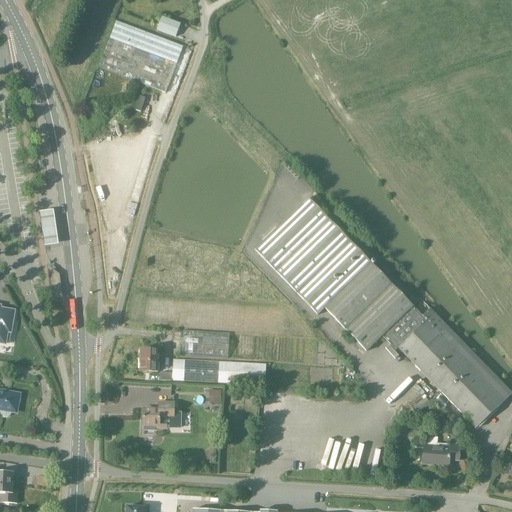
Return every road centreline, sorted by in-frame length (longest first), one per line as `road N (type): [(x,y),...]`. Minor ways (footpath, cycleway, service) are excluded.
road 1 (unclassified): [(511,507),(77,470)]
road 2 (unclassified): [(78,346),(104,341),(117,315),(162,150),(203,43),(200,0)]
road 3 (tertiary): [(78,346),(49,102),(4,0)]
road 4 (unknown): [(258,483),(264,467),(291,447),(370,419),(377,408),(376,376),(326,326)]
road 5 (tertiary): [(77,470),(78,346)]
